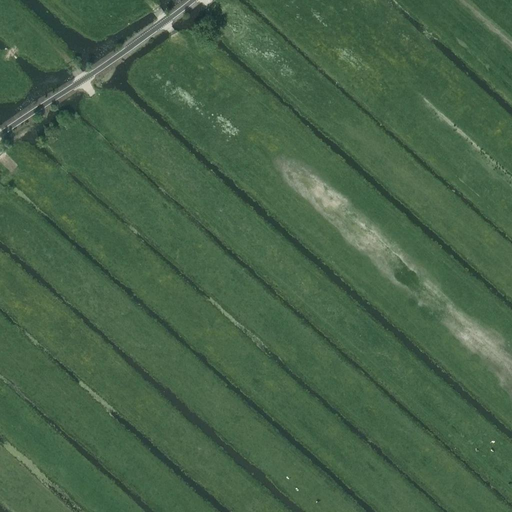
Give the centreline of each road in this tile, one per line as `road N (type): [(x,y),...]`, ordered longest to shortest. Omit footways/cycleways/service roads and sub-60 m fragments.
road 1 (track): [(497,213),(280,0)]
road 2 (unclassified): [(0,133),(192,0)]
